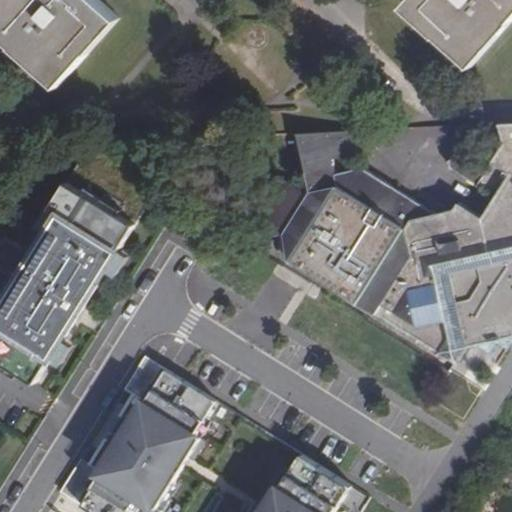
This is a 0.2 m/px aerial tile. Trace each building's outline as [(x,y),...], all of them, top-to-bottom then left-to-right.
[(0,0),(0,29),(60,83),(119,16),(101,0),(0,0)] [(511,0),(410,0),(405,5),(473,65),(511,20),(511,0)] [(511,121),(500,122),(505,142),(511,141),(511,121)] [(368,306),(457,364),(467,347),(476,345),(489,353),(496,341),(508,349),(511,341),(511,141),(505,142),(494,160),(466,142),(459,144),(448,161),(451,167),(496,196),(483,217),(459,202),(455,208),(436,213),(363,167),(336,171),(333,157),(377,148),(373,129),(298,132),(310,185),(299,188),(288,180),(282,184),(274,192),(270,200),(267,208),(266,222),(270,236),(280,234),(284,256),(289,259),(294,258),(361,302),(367,300),(368,306)] [(0,268),(10,275),(0,290),(0,358),(38,382),(54,357),(64,341),(111,266),(121,250),(161,187),(91,144),(25,250),(6,238),(0,247),(0,268)] [(121,250),(111,266),(121,272),(131,256),(121,250)] [(73,347),(64,341),(54,357),(63,363),(73,347)] [(102,469),(81,502),(96,511),(144,511),(152,501),(157,504),(201,434),(195,431),(216,398),(166,366),(145,399),(140,396),(96,466),(102,469)] [(332,511),(351,483),(301,452),(281,484),(275,481),(255,511),(332,511)]
